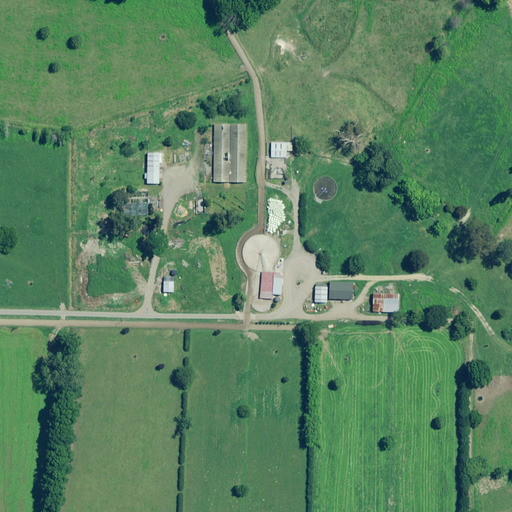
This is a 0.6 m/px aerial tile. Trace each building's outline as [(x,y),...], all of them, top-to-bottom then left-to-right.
[(240,184),(239,123),(208,124),(208,184),(240,184)] [(280,143),(265,143),(265,159),(280,159),(280,143)] [(153,153),(140,153),(141,185),(153,185),(153,153)] [(264,271),(254,271),(254,295),(264,295),(264,271)] [(167,279),(157,279),(157,293),(168,293),(167,279)] [(346,279),(323,279),(323,296),(346,296),(346,279)] [(321,286),(309,286),(309,302),(321,301),(321,286)] [(392,293),(368,293),(368,314),(392,313),(392,293)]
